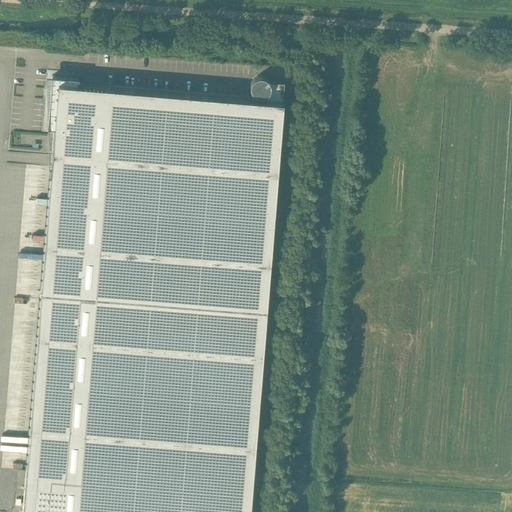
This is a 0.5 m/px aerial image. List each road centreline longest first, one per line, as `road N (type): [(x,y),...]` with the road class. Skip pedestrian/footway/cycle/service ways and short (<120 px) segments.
road 1 (unclassified): [(511,35),(0,0)]
road 2 (track): [(353,23),(311,511)]
